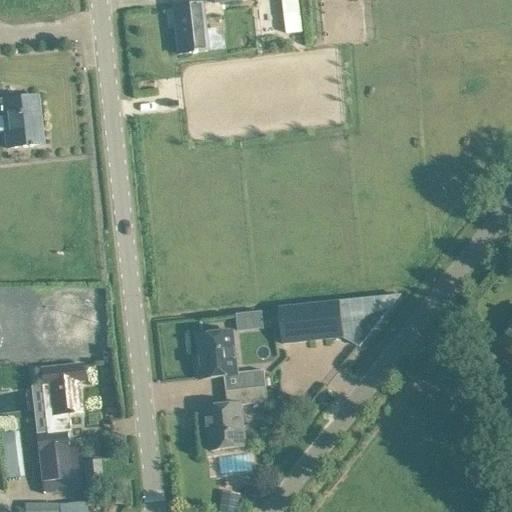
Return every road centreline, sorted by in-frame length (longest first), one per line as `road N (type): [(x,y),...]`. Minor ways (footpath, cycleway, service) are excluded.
road 1 (unclassified): [(98,0),(155,511)]
road 2 (unclassified): [(265,511),(511,195)]
